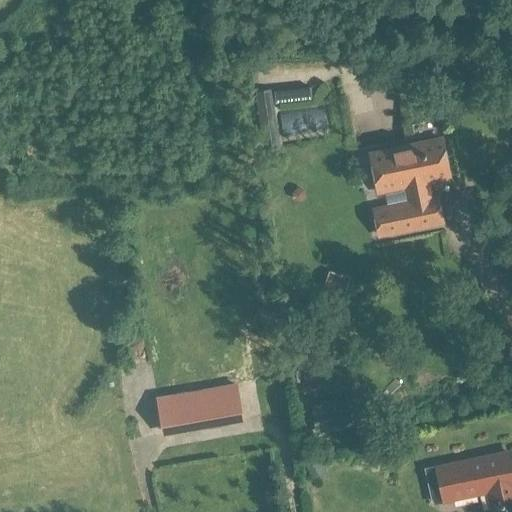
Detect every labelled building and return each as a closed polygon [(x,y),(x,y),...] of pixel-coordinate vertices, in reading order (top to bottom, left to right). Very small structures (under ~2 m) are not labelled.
[(409,201),(372,207),(378,238),(445,224),(439,194),(429,196),(427,182),(449,177),(441,139),(371,153),(379,192),(406,187),(409,201)] [(97,336),(85,339),(88,352),(100,349),(97,336)] [(244,421),(238,383),(156,397),(163,435),(244,421)] [(315,432),(350,426),(346,404),(311,410),(315,432)] [(511,467),(509,453),(444,467),(451,498),(491,490),(495,509),(511,505),(511,467)] [(337,478),(330,498),(368,511),(374,492),(337,478)]
